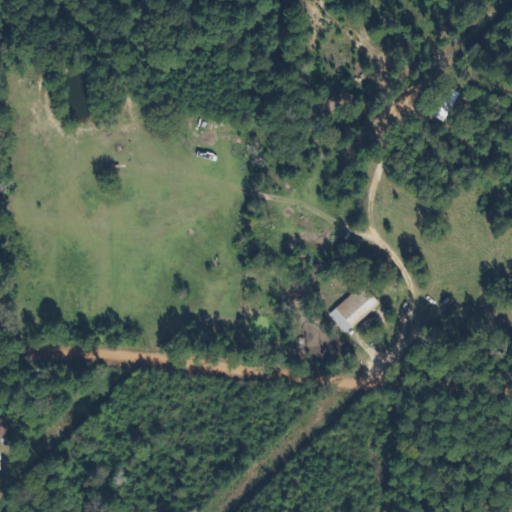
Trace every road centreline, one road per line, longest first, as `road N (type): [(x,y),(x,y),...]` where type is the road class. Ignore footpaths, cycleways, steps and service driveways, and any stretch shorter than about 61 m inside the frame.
road 1 (residential): [(511,378),(211,349),(0,360)]
road 2 (residential): [(121,354),(113,223)]
